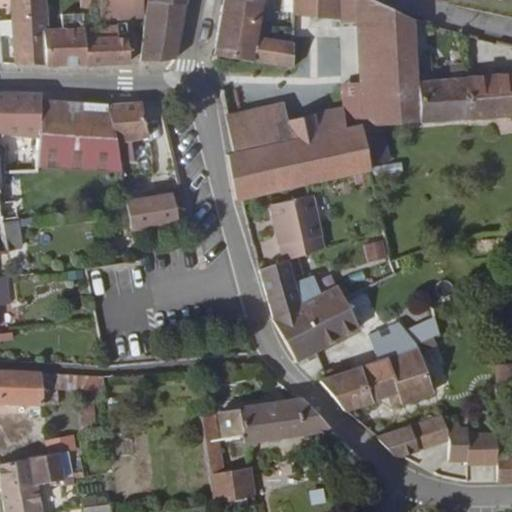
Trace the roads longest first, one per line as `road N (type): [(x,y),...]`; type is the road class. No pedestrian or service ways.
road 1 (residential): [(193,84),(272,356),(398,477)]
road 2 (residential): [(0,77),(193,84)]
